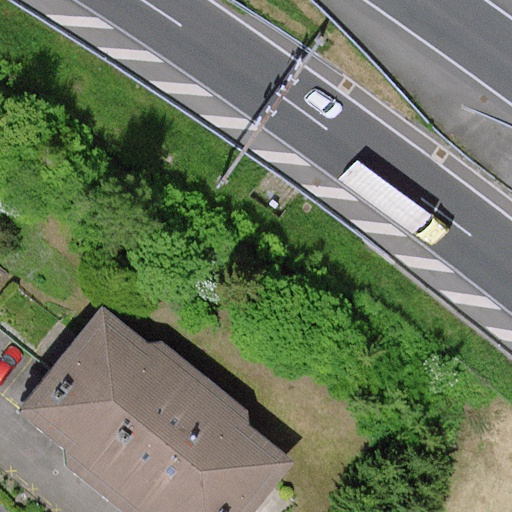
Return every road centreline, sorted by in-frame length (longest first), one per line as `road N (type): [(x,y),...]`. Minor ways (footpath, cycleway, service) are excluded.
road 1 (motorway): [(142,0),(511,268)]
road 2 (residential): [(99,511),(0,429)]
